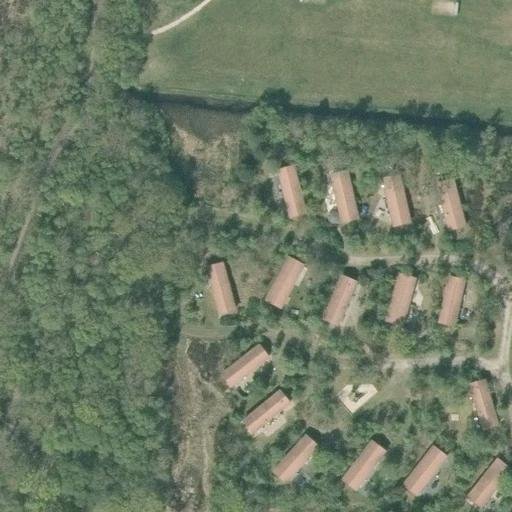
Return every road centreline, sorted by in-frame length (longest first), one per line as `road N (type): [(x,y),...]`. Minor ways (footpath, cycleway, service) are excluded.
road 1 (track): [(511,410),(502,363),(508,299),(491,276),(462,261),(351,261),(222,218),(196,219),(166,253),(159,310),(166,323),(191,333),(271,335),(341,364),(468,361),(494,368)]
road 2 (unknown): [(95,37),(83,114),(38,182),(0,285)]
